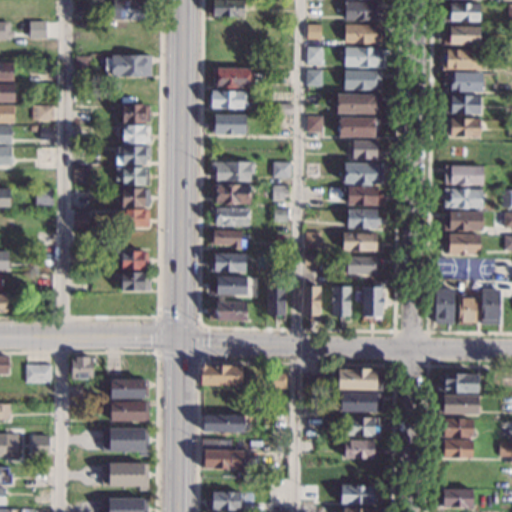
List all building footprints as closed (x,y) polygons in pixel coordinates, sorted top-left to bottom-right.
[(89,0),(89,16),(73,16),(73,0),(89,0)] [(148,0),(148,12),(145,12),(145,20),(112,20),(113,0),(148,0)] [(247,6),(243,6),(242,16),(206,16),(206,1),(247,1),(247,6)] [(380,21),(366,21),(366,22),(356,22),(356,20),(344,20),(344,2),(381,2),(380,21)] [(478,22),(442,22),(442,9),(448,9),(448,3),(478,4),(478,22)] [(18,27),(28,27),(28,37),(17,37),(17,40),(0,39),(0,21),(18,21),(18,27)] [(53,38),(37,38),(37,21),(53,22),(53,38)] [(320,40),(305,40),(305,24),(320,24),(320,40)] [(380,44),(366,43),(366,45),(356,45),(356,43),(343,43),(343,24),(380,25),(380,44)] [(477,28),(477,45),(442,45),(442,32),(448,32),(448,27),(477,28)] [(321,48),(321,65),(305,65),(305,47),(321,48)] [(380,67),(366,67),(366,69),(355,69),(356,67),(342,67),(342,47),(381,48),(380,67)] [(474,62),(481,63),(480,70),(441,70),(441,50),(475,51),(474,62)] [(149,75),(135,75),(133,77),(128,77),(125,75),(109,75),(109,71),(103,71),(103,58),(109,58),(109,55),(149,56),(149,75)] [(89,72),(73,72),(73,57),(89,57),(89,72)] [(12,81),(0,81),(0,63),(12,64),(12,81)] [(249,88),(235,88),(234,90),(221,89),(221,87),(214,87),(214,78),(210,78),(210,68),(249,69),(249,88)] [(320,86),(305,86),(305,70),(320,71),(320,86)] [(379,90),(366,90),(365,91),(355,91),(355,90),(342,90),(342,71),(380,72),(379,90)] [(480,92),(448,92),(448,85),(442,84),(443,73),(480,74),(480,92)] [(13,103),(0,102),(0,84),(13,84),(13,103)] [(52,103),(36,103),(37,85),(52,85),(52,103)] [(245,101),(247,102),(247,106),(243,106),(243,109),(206,109),(207,99),(210,99),(210,91),(245,91),(245,101)] [(379,114),(335,113),(335,94),(379,94),(379,114)] [(479,97),(479,114),(444,114),(445,96),(479,97)] [(145,123),(121,123),(121,115),(115,115),(115,104),(145,105),(145,123)] [(290,116),(273,116),(273,104),(291,104),(290,116)] [(12,124),(0,124),(0,106),(12,106),(12,124)] [(51,120),(30,120),(30,106),(52,106),(51,120)] [(241,116),(241,124),(244,124),(244,134),(209,134),(210,122),(212,122),(212,115),(241,116)] [(321,133),(305,133),(306,116),(321,117),(321,133)] [(378,137),(343,137),(343,139),(337,139),(337,118),(378,118),(378,137)] [(478,137),(443,136),(444,118),(479,119),(478,137)] [(10,145),(0,144),(0,126),(9,127),(10,127),(10,145)] [(39,138),(51,139),(52,127),(39,126),(39,138)] [(148,144),(119,144),(119,136),(115,136),(116,127),(148,127),(148,144)] [(320,151),(304,151),(304,141),(320,141),(320,151)] [(376,149),(380,149),(380,160),(348,160),(348,141),(376,141),(376,149)] [(149,158),(144,157),(143,165),(114,165),(114,155),(116,155),(116,148),(120,148),(120,146),(149,146),(149,158)] [(10,155),(12,155),(12,164),(10,164),(10,166),(0,166),(0,147),(10,147),(10,155)] [(52,167),(35,167),(35,147),(52,147),(52,167)] [(253,163),(253,175),(249,175),(248,182),(213,182),(213,172),(209,172),(210,162),(253,163)] [(289,177),(271,177),(271,163),(289,163),(289,177)] [(319,163),(319,179),(303,179),(304,163),(319,163)] [(382,184),(371,184),(371,186),(350,186),(351,184),(342,184),(343,163),(382,164),(382,184)] [(482,185),(467,185),(467,187),(457,187),(457,185),(443,185),(443,165),(482,166),(482,185)] [(88,182),(72,182),(72,168),(85,168),(88,168),(88,182)] [(146,186),(119,185),(119,181),(113,181),(113,168),(147,168),(146,186)] [(249,205),(235,204),(235,207),(222,206),(222,204),(214,204),(214,196),(209,195),(209,185),(249,185),(249,205)] [(287,201),(271,201),(271,186),(287,186),(287,201)] [(375,195),(381,195),(380,206),(346,205),(346,187),(375,187),(375,195)] [(8,207),(0,207),(0,188),(8,188),(8,207)] [(481,208),(467,208),(466,210),(456,210),(456,208),(443,208),(443,188),(481,189),(481,208)] [(51,206),(34,205),(34,189),(52,189),(51,206)] [(148,208),(120,208),(120,189),(148,189),(148,208)] [(511,208),(500,208),(501,191),(511,191),(511,208)] [(247,209),(247,227),(213,226),(213,217),(209,217),(209,208),(247,209)] [(286,224),(272,223),(272,209),(287,209),(286,224)] [(147,228),(120,228),(120,220),(115,220),(115,210),(119,211),(119,210),(148,210),(147,228)] [(376,218),(379,218),(379,225),(376,225),(376,229),(346,228),(346,210),(376,210),(376,218)] [(481,231),(467,231),(467,233),(455,233),(455,230),(442,230),(443,211),(481,212),(481,231)] [(511,228),(502,228),(503,213),(511,213),(511,228)] [(87,230),(70,230),(70,214),(87,214),(87,230)] [(240,231),(240,240),(245,240),(245,248),(229,248),(229,245),(208,245),(208,238),(212,238),(212,230),(240,231)] [(319,249),(304,248),(304,232),(319,232),(319,249)] [(374,241),(378,241),(378,252),(341,251),(341,233),(375,233),(374,241)] [(478,235),(478,255),(467,255),(467,256),(455,256),(455,255),(443,255),(443,234),(478,235)] [(511,251),(503,251),(504,236),(511,236),(511,251)] [(288,246),(288,254),(274,253),(274,246),(288,246)] [(146,270),(120,270),(120,262),(114,262),(114,252),(146,252),(146,270)] [(243,272),(209,272),(209,261),(212,261),(212,253),(244,254),(243,272)] [(318,265),(304,265),(304,255),(318,255),(318,265)] [(287,273),(271,273),(271,257),(287,257),(287,273)] [(380,265),(375,265),(375,274),(345,274),(345,257),(380,257),(380,265)] [(144,292),(120,291),(120,283),(115,283),(115,274),(119,274),(119,272),(144,273),(144,292)] [(245,295),(214,295),(214,277),(246,278),(245,295)] [(284,321),(274,321),(274,316),(265,316),(266,286),(284,287),(284,321)] [(349,317),(330,317),(330,286),(349,287),(349,317)] [(380,321),(360,320),(361,286),(380,287),(380,321)] [(319,320),(308,320),(308,316),(300,316),(300,287),(319,287),(319,320)] [(452,289),(451,324),(433,324),(434,288),(452,289)] [(498,325),(479,325),(479,289),(498,290),(498,325)] [(6,301),(9,301),(9,310),(6,310),(6,313),(0,312),(0,294),(6,294),(6,301)] [(474,324),(457,324),(457,299),(475,299),(474,324)] [(244,321),(208,320),(208,307),(214,308),(214,302),(244,302),(244,321)] [(8,355),(0,354),(0,373),(8,373),(8,355)] [(91,358),(91,380),(69,379),(69,357),(91,358)] [(207,364),(243,365),(243,384),(202,384),(202,369),(200,366),(204,362),(207,364)] [(50,366),(50,382),(23,382),(24,365),(50,366)] [(380,391),(336,390),(337,369),(380,370),(380,391)] [(284,388),(269,388),(269,374),(285,374),(284,388)] [(477,393),(441,393),(442,374),(477,375),(477,393)] [(322,391),(300,391),(300,376),(322,376),(322,391)] [(147,399),(109,398),(109,380),(124,380),(147,380),(147,399)] [(379,413),(338,412),(339,406),(327,405),(328,393),(379,394),(379,413)] [(475,414),(436,414),(436,400),(441,400),(441,395),(475,396),(475,414)] [(147,421),(109,421),(109,403),(147,403),(147,421)] [(8,419),(0,419),(0,405),(7,405),(8,405),(8,419)] [(242,416),(242,433),(201,432),(202,415),(242,416)] [(377,436),(343,435),(343,417),(377,418),(377,436)] [(471,429),(473,429),(473,438),(437,437),(437,425),(441,425),(441,420),(471,420),(471,429)] [(102,450),(102,427),(148,427),(148,454),(139,454),(139,450),(102,450)] [(0,455),(0,433),(17,433),(17,455),(0,455)] [(33,437),(48,436),(48,451),(33,451),(33,437)] [(229,440),(229,451),(241,451),(241,459),(240,459),(239,470),(200,469),(201,440),(229,440)] [(377,459),(343,458),(343,440),(377,440),(377,459)] [(471,460),(438,459),(439,440),(471,440),(471,460)] [(511,457),(497,457),(497,442),(511,442),(511,457)] [(101,485),(101,462),(147,462),(147,489),(138,489),(138,485),(101,485)] [(0,467),(7,468),(7,474),(10,474),(10,485),(0,484),(0,467)] [(372,486),(371,493),(376,494),(376,504),(340,503),(340,486),(372,486)] [(471,508),(441,508),(441,506),(436,506),(437,499),(441,499),(441,489),(471,489),(471,508)] [(239,510),(207,510),(207,503),(211,503),(211,492),(239,493),(239,510)] [(100,511),(100,497),(147,498),(147,511),(100,511)]
